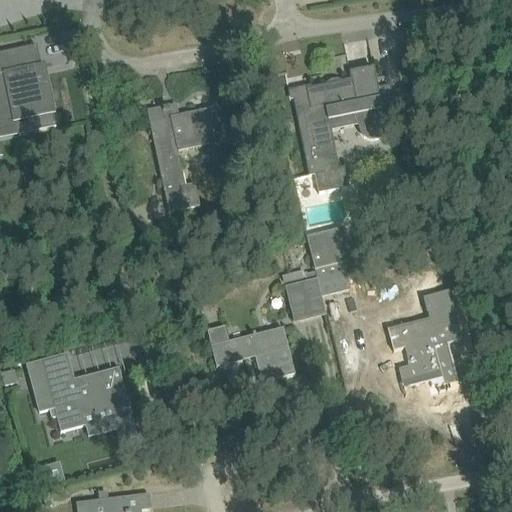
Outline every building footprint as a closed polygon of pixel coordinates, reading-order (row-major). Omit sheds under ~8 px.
[(0,136),(8,134),(8,135),(16,133),(14,123),(51,115),(52,115),(44,75),(43,75),(37,77),(35,69),(45,67),(44,66),(40,67),(36,47),(32,48),(0,55),(0,136)] [(307,96),(293,99),(293,101),(297,118),(303,117),(312,161),(306,162),(309,178),(315,177),(319,195),(348,190),(344,170),(338,171),(330,132),(328,122),(357,117),(359,127),(360,130),(360,133),(362,135),(364,138),(367,139),(370,140),(373,140),(376,140),(379,138),(381,136),(383,134),(384,131),(385,128),(384,125),(384,122),(396,119),(390,88),(378,90),(374,70),(349,74),(350,82),(340,84),(338,83),(334,83),(331,84),(328,85),(326,87),(311,90),(306,91),(307,96)] [(171,122),(169,109),(148,113),(147,112),(146,112),(168,215),(199,208),(194,185),(185,187),(177,151),(220,142),(213,110),(179,117),(179,120),(171,122)] [(325,234),(306,239),(314,272),(341,265),(351,263),(345,239),(327,244),(325,234)] [(342,265),(314,272),(315,273),(321,300),(349,293),(342,265)] [(305,282),(284,288),(293,322),(325,314),(322,301),(321,300),(315,273),(304,276),(305,282)] [(427,322),(387,333),(392,353),(404,350),(408,369),(397,372),(402,390),(427,384),(431,396),(460,388),(448,345),(460,342),(447,294),(421,301),(427,322)] [(224,329),(207,333),(216,370),(217,369),(217,368),(254,359),(261,385),(294,377),(282,330),(229,344),(224,329)] [(42,362),(25,367),(29,381),(38,416),(50,412),(52,420),(56,419),(60,434),(85,428),(87,438),(117,430),(116,426),(132,422),(130,416),(130,415),(121,382),(118,371),(111,372),(74,382),(72,376),(67,356),(42,362)] [(13,372),(1,376),(4,389),(17,385),(13,372)] [(62,464),(38,469),(42,491),(66,486),(62,464)] [(98,502),(75,505),(76,511),(148,511),(150,511),(148,497),(149,497),(149,496),(129,499),(126,499),(108,501),(98,502)] [(50,498),(43,500),(45,509),(52,507),(50,498)]
